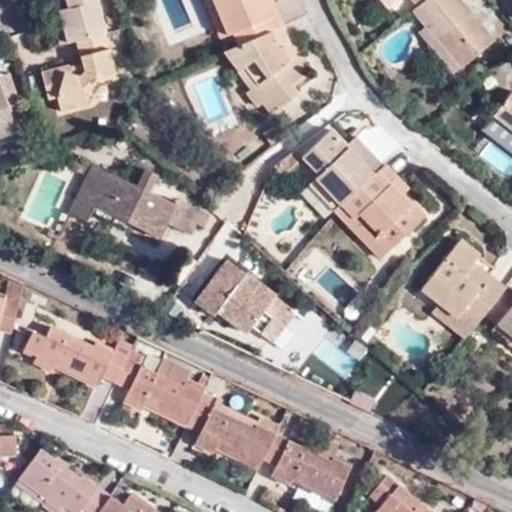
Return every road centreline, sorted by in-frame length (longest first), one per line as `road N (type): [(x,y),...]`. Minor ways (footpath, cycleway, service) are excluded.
road 1 (residential): [(245,511),(0,398)]
road 2 (residential): [(359,89),(399,132),(511,220)]
road 3 (residential): [(359,89),(240,185)]
